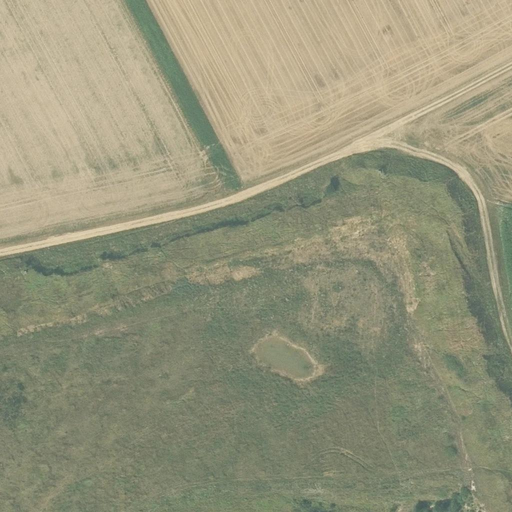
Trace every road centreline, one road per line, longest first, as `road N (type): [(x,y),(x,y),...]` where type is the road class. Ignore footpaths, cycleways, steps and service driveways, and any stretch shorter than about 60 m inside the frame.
road 1 (track): [(0,237),(265,160),(511,44)]
road 2 (track): [(81,511),(184,415)]
